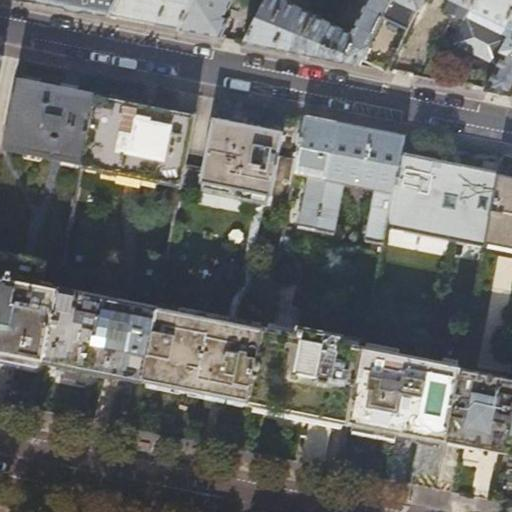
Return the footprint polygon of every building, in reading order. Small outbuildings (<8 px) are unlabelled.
[(30,0),(111,16),(118,0),(30,0)] [(118,0),(111,16),(178,29),(192,0),(118,0)] [(192,0),(178,29),(220,37),(230,17),(226,16),(231,6),(234,7),(237,0),(192,0)] [(359,65),(361,60),(391,0),(367,0),(352,31),(286,0),(265,0),(245,42),(359,65)] [(452,0),(470,8),(474,0),(391,0),(361,60),(376,66),(387,71),(421,0),(452,0)] [(511,0),(474,0),(470,8),(493,19),(511,29),(501,51),(503,52),(485,90),(511,95),(511,94),(511,0)] [(9,148),(85,164),(99,95),(83,92),(58,87),(36,83),(22,80),(9,148)] [(182,186),(196,114),(179,111),(152,106),(125,100),(99,95),(85,164),(84,168),(182,186)] [(318,230),(340,123),(307,116),(296,174),(310,177),(301,226),(318,230)] [(251,401),(265,330),(241,324),(241,326),(238,319),(241,305),(252,288),(254,284),(255,280),(254,262),(265,208),(269,205),(271,198),(273,198),(286,133),(258,128),(216,119),(202,184),(204,184),(203,191),(253,202),(255,206),(244,258),(244,267),(239,270),(237,266),(228,264),(220,269),(218,279),(223,287),(233,290),(236,288),(238,291),(231,301),(228,316),(222,321),(222,320),(158,307),(143,379),(202,391),(251,401)] [(346,184),(363,187),(374,129),(340,123),(318,230),(336,233),(346,184)] [(374,129),(363,187),(377,190),(367,239),(385,243),(394,198),(403,153),(406,136),(374,129)] [(405,154),(403,153),(394,198),(411,202),(413,196),(494,212),(502,175),(502,172),(499,172),(497,179),(483,176),(484,170),(472,167),(459,164),(457,172),(444,169),(445,162),(429,159),(419,157),(417,163),(404,161),(405,154)] [(511,176),(502,175),(494,212),(488,244),(511,248),(511,176)] [(0,351),(20,356),(45,360),(60,287),(43,284),(48,261),(0,251),(0,351)] [(143,379),(158,307),(60,287),(45,360),(104,372),(143,379)] [(349,421),(364,349),(361,349),(362,341),(338,337),(300,329),(276,324),(274,331),(265,330),(251,401),(305,412),(349,421)] [(462,369),(364,349),(349,421),(397,430),(448,440),(449,435),(462,369)] [(511,377),(462,369),(449,435),(511,447),(511,377)] [(511,453),(511,447),(449,435),(448,440),(462,443),(511,453)] [(417,444),(415,479),(436,480),(436,469),(456,470),(458,451),(440,450),(440,445),(417,444)]
